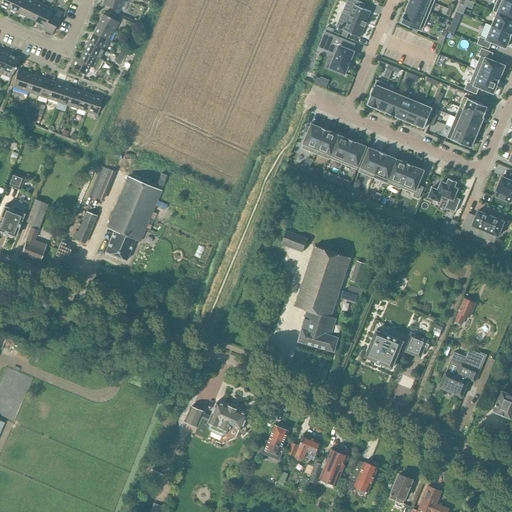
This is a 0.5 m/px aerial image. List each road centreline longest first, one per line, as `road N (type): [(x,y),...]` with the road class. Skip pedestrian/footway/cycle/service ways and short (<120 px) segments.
road 1 (tertiary): [(18,270),(511,477)]
road 2 (residential): [(344,114),(481,171),(511,97)]
road 3 (residential): [(0,24),(63,51),(87,0)]
road 4 (residential): [(391,0),(344,114)]
